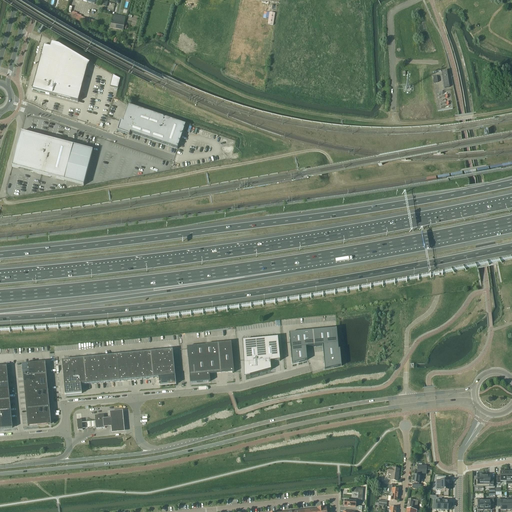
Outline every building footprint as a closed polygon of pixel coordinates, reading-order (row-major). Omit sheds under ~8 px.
[(123,29),(124,25),(125,17),(113,15),(111,21),(110,28),(123,31),(123,29)] [(43,47),(32,90),(78,102),(87,68),(89,64),(58,45),(51,43),(50,48),(43,47)] [(113,75),(110,87),(117,89),(120,77),(113,75)] [(177,149),(185,125),(128,106),(123,122),(120,121),(117,131),(129,136),(130,133),(177,149)] [(74,145),(25,132),(16,167),(87,187),(97,152),(74,145)] [(338,350),(336,329),(289,334),(292,365),(307,361),(306,353),(305,348),(322,346),(323,352),(325,370),(341,367),(339,350),(338,350)] [(270,362),(280,361),(277,338),(242,341),(246,377),(270,370),(270,362)] [(205,346),(187,348),(187,349),(188,357),(193,356),(194,375),(190,375),(190,383),(208,382),(210,382),(209,374),(232,372),(232,373),(234,373),(231,343),(205,345),(205,346)] [(174,369),(173,358),(172,351),(162,352),(156,352),(150,353),(145,353),(139,354),(134,354),(128,355),(123,355),(117,356),(111,357),(106,357),(100,358),(95,358),(89,359),(83,359),(78,360),(72,360),(62,361),(62,369),(63,374),(63,380),(65,395),(81,394),(80,385),(86,385),(92,384),(97,384),(103,383),(108,383),(114,382),(119,382),(125,381),(131,381),(136,380),(142,380),(147,379),(153,378),(158,378),(159,386),(176,385),(174,369)] [(48,397),(47,392),(47,386),(46,381),(46,375),(45,364),(39,364),(33,365),(28,365),(22,366),(23,377),(23,383),(24,388),(24,394),(25,399),(25,405),(26,410),(26,416),(28,427),(38,426),(51,425),(50,413),(49,408),(49,402),(48,397)] [(8,390),(8,384),(7,379),(6,367),(1,368),(0,367),(0,429),(2,429),(12,428),(12,423),(10,411),(10,406),(9,400),(9,395),(8,390)] [(105,428),(111,427),(111,432),(112,433),(124,432),(124,431),(122,411),(110,413),(110,419),(104,419),(105,428)] [(104,419),(103,415),(95,416),(95,422),(96,428),(96,429),(105,428),(104,428),(103,420),(104,419)] [(417,474),(426,474),(426,466),(417,466),(417,474)] [(399,470),(392,469),(392,470),(389,469),(388,475),(391,476),(390,481),(397,482),(399,470)] [(506,484),(506,473),(505,473),(505,472),(503,472),(503,473),(500,473),(500,476),(496,477),(496,483),(500,483),(500,482),(506,482),(506,484)] [(422,482),(422,481),(421,481),(422,477),(413,475),(412,483),(419,484),(419,481),(422,482)] [(483,487),(483,476),(482,476),(480,476),(477,476),(477,480),(473,480),(473,487),(483,487)] [(493,487),(493,480),(489,480),(489,476),(487,476),(484,476),(483,476),(483,487),(493,487)] [(443,477),(435,477),(435,491),(440,490),(440,491),(443,491),(445,491),(448,491),(448,486),(449,486),(449,481),(448,481),(443,481),(443,477)] [(391,496),(397,496),(398,490),(392,489),(392,486),(389,486),(388,493),(391,493),(391,496)] [(441,499),(436,498),(436,506),(433,506),(432,510),(435,510),(435,511),(440,511),(443,511),(447,511),(447,508),(448,508),(449,505),(448,505),(448,502),(441,502),(441,499)] [(506,511),(506,499),(506,500),(497,500),(497,507),(500,507),(500,511),(503,511),(506,511)] [(357,502),(355,502),(355,501),(351,500),(351,501),(351,502),(343,501),(343,505),(344,505),(344,508),(345,508),(345,511),(358,511),(358,508),(356,508),(357,502)] [(416,511),(418,502),(408,500),(405,511),(416,511)] [(483,511),(483,500),(474,500),(474,507),(477,507),(477,511),(480,511),(483,511)] [(493,500),(483,500),(483,511),(484,511),(487,511),(490,511),(490,507),(493,507),(493,500)]
